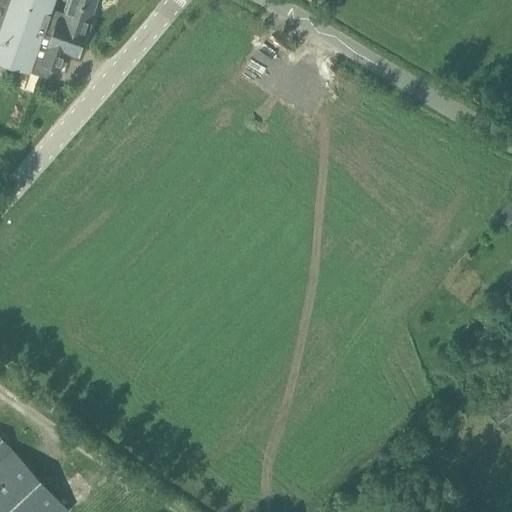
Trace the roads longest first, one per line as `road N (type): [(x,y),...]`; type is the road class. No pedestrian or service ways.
road 1 (unclassified): [(268,0),(511,139)]
road 2 (tertiary): [(0,200),(177,0)]
road 3 (unknown): [(0,395),(172,511)]
